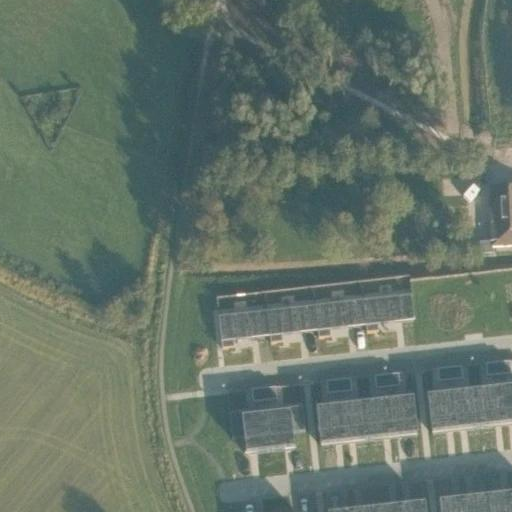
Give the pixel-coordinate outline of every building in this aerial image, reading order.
[(499,13),(501,3),(489,1),(487,11),(499,13)] [(499,106),(498,95),(486,96),(487,107),(499,106)] [(500,117),(499,106),(487,107),(488,117),(500,117)] [(511,188),(490,189),(491,204),(489,205),(490,246),(479,246),(479,256),(492,255),(492,249),(511,248),(511,188)] [(411,298),(363,304),(365,328),(377,327),(401,324),(413,323),(411,298)] [(365,328),(363,304),(315,309),(316,321),(317,334),(329,332),(353,330),(365,328)] [(316,321),(315,309),(266,314),(269,339),(281,338),(305,335),(317,334),(316,321)] [(269,339),(266,314),(218,320),(221,344),(233,343),(257,340),(269,339)] [(365,328),(366,336),(374,335),(378,334),(377,327),(365,328)] [(329,332),(317,334),(318,341),(325,340),(330,340),(329,332)] [(281,338),(269,339),(270,346),(278,346),(282,345),(281,338)] [(233,343),(221,344),(222,352),(230,351),(234,350),(233,343)] [(509,364),(497,366),(498,378),(510,377),(509,364)] [(497,366),(485,367),(486,379),(498,378),(497,366)] [(461,370),(449,371),(450,383),(462,382),(461,370)] [(449,371),(437,372),(438,385),(450,383),(449,371)] [(398,377),(386,378),(387,390),(399,389),(398,377)] [(386,378),(374,379),(375,392),(387,390),(386,378)] [(350,382),(338,383),(339,396),(351,394),(350,382)] [(338,383),(326,385),(327,397),(339,396),(338,383)] [(511,389),(500,391),(504,428),(508,427),(511,426),(511,389)] [(275,390),(263,392),(264,404),(276,403),(275,390)] [(504,428),(500,391),(476,394),(480,431),(482,430),(494,429),(500,428),(504,428)] [(263,392),(251,393),(252,405),(264,404),(263,392)] [(480,431),(476,394),(451,397),(456,434),(460,433),(466,432),(478,431),(480,431)] [(456,434),(451,397),(427,400),(431,436),(433,436),(446,435),(452,434),(456,434)] [(413,401),(389,404),(393,441),(397,440),(403,440),(415,438),(417,438),(413,401)] [(393,441),(389,404),(365,407),(369,443),(370,443),(383,442),(389,441),(393,441)] [(369,443),(365,407),(340,410),(344,446),(348,446),(354,445),(367,444),(369,443)] [(290,415),(266,418),(270,454),(284,453),(290,452),(294,452),(293,435),(305,434),(302,410),(289,411),(290,415)] [(344,446),(340,410),(316,412),(320,449),(322,449),(334,447),(340,446),(344,446)] [(270,454),(266,418),(242,421),(242,416),(229,418),(232,442),(244,441),(246,457),(250,457),(256,456),(270,454)] [(511,511),(511,499),(511,497),(508,497),(502,498),(489,499),(487,500),(488,511),(511,511)] [(488,511),(487,500),(486,500),(473,501),(467,502),(463,502),(464,511),(488,511)] [(464,511),(463,502),(459,503),(453,503),(441,505),(439,505),(439,511),(464,511)]
